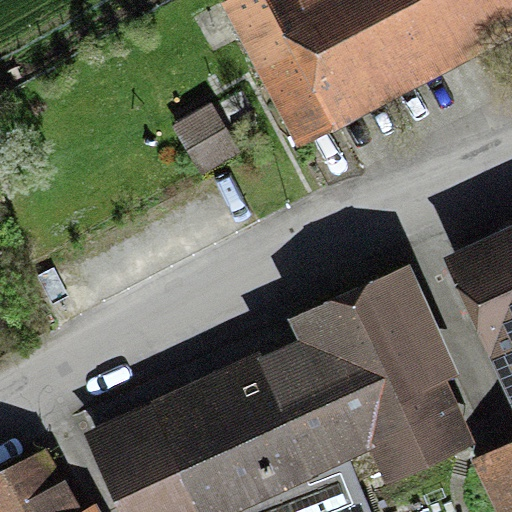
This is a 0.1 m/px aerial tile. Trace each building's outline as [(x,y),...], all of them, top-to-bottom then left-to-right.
[(502,0),(230,0),(228,2),(290,120),(506,6),(502,0)] [(467,258),(459,261),(511,371),(511,236),(510,237),(508,233),(465,253),(467,258)] [(230,398),(103,455),(128,511),(370,511),(357,476),(390,462),(392,466),(455,438),(383,277),(294,316),(304,338),(220,376),(230,398)] [(500,511),(511,511),(511,444),(477,463),(500,511)] [(68,511),(41,462),(0,484),(0,511),(68,511)]
